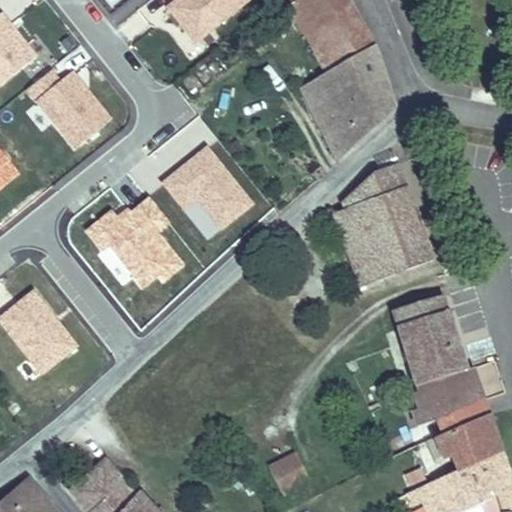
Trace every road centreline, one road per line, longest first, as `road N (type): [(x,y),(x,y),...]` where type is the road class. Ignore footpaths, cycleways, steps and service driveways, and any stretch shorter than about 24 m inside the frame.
road 1 (residential): [(140,353),(424,110)]
road 2 (residential): [(35,229),(172,114),(79,0)]
road 3 (residential): [(140,353),(35,229)]
road 4 (residential): [(28,456),(140,353)]
road 5 (residential): [(424,110),(374,0)]
